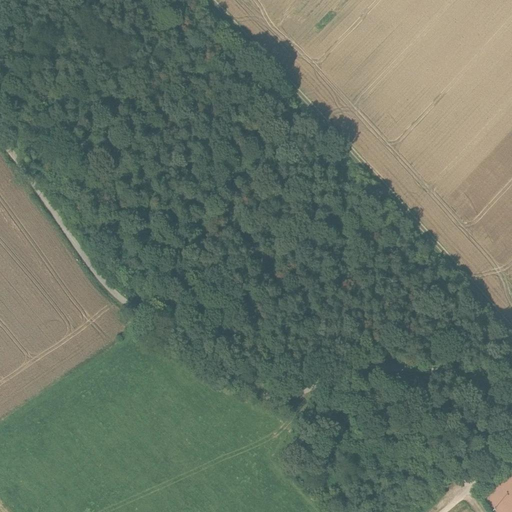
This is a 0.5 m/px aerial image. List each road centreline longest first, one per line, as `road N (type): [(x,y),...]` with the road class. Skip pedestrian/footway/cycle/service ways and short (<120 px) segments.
road 1 (unclassified): [(511,388),(447,373),(355,368),(301,392),(259,389),(136,316),(103,285),(0,138)]
road 2 (track): [(511,337),(211,0)]
